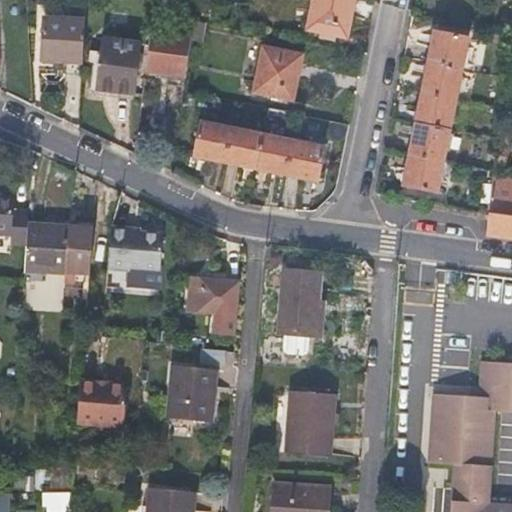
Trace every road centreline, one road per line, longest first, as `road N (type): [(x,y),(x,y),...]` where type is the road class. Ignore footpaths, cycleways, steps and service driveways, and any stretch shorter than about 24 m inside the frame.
road 1 (residential): [(0,117),(197,209),(341,240)]
road 2 (residential): [(387,0),(341,240)]
road 3 (residential): [(341,240),(511,259)]
